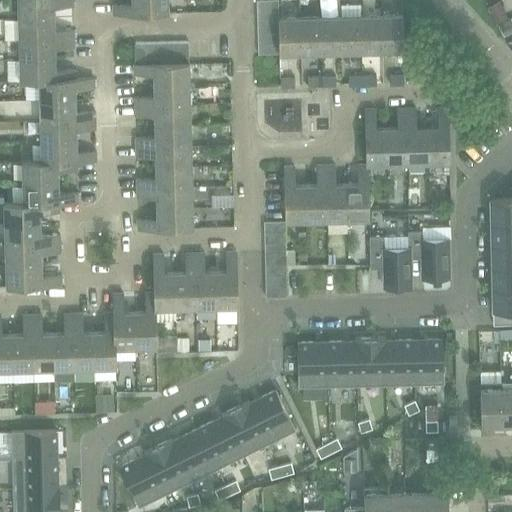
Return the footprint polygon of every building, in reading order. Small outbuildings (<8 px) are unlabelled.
[(18,0),(19,19),(55,18),(54,7),(73,6),(73,0),(18,0)] [(168,0),(132,0),(133,4),(114,5),(114,14),(169,13),(168,0)] [(278,0),(259,0),(257,0),(257,11),(278,10),(278,0)] [(279,21),(279,18),(278,10),(257,11),(258,22),(279,21)] [(381,15),(361,16),(362,51),(382,51),(381,15)] [(403,15),(381,15),(382,51),(404,50),(403,15)] [(341,16),(320,17),(321,52),(342,52),(341,16)] [(361,16),(341,16),(342,52),(362,51),(361,16)] [(279,18),(279,21),(279,32),(279,42),(280,53),(301,53),(300,17),(279,18)] [(320,17),(300,17),(301,53),(321,52),(320,17)] [(19,19),(19,39),(74,38),(74,28),(55,29),(55,18),(19,19)] [(279,32),(279,21),(258,22),(258,32),(279,32)] [(279,42),(279,32),(258,32),(258,43),(279,42)] [(19,39),(20,60),(55,59),(55,48),(75,47),(74,39),(74,38),(19,39)] [(147,64),(146,42),(135,43),(136,64),(147,64)] [(157,63),(157,42),(146,42),(147,64),(157,63)] [(168,63),(167,42),(157,42),(157,63),(168,63)] [(178,63),(178,42),(167,42),(168,63),(178,63)] [(189,63),(188,42),(178,42),(178,63),(189,63)] [(280,53),(279,42),(258,43),(259,53),(259,54),(280,53)] [(20,81),(39,80),(39,79),(75,78),(75,70),(56,70),(55,59),(20,60),(20,81)] [(154,74),(155,85),(189,85),(189,63),(178,63),(168,63),(157,63),(147,64),(136,64),(135,64),(135,75),(154,74)] [(390,74),(390,84),(404,83),(404,74),(390,74)] [(362,84),(362,75),(348,75),(349,85),(362,84)] [(376,75),(362,75),(362,84),(377,84),(376,75)] [(322,85),(322,76),(308,76),(308,86),(322,85)] [(336,76),(322,76),(322,85),(332,85),(336,85),(336,76)] [(281,77),(281,87),(295,86),(295,77),(281,77)] [(39,80),(40,100),(76,100),(75,88),(95,88),(94,78),(75,78),(39,79),(39,80)] [(135,97),(136,106),(190,105),(189,85),(155,85),(155,97),(135,97)] [(40,100),(40,121),(95,120),(95,110),(76,111),(76,100),(40,100)] [(155,115),(155,126),(190,125),(190,105),(136,106),(136,115),(155,115)] [(438,126),(428,126),(428,162),(449,162),(448,107),(438,107),(438,126)] [(375,128),(375,108),(365,109),(366,163),(367,163),(387,163),(387,127),(375,128)] [(398,127),(387,127),(387,163),(408,163),(407,108),(397,108),(398,127)] [(416,108),(407,108),(408,163),(428,162),(428,126),(416,127),(416,108)] [(40,121),(41,141),(76,140),(76,129),(96,129),(95,120),(40,121)] [(136,137),(136,147),(191,146),(190,125),(155,126),(156,137),(136,137)] [(41,141),(41,161),(41,163),(97,162),(96,151),(77,151),(76,140),(41,141)] [(156,156),(156,167),(191,167),(191,146),(136,147),(137,156),(156,156)] [(22,161),(23,183),(59,183),(59,172),(78,171),(77,162),(41,163),(41,161),(22,161)] [(367,163),(366,163),(358,163),(357,163),(358,183),(347,183),(348,219),(369,219),(367,163)] [(335,164),(326,165),(327,220),(348,219),(347,183),(336,184),(335,164)] [(307,220),(306,184),(295,184),(294,165),(284,166),(284,170),(285,220),(307,220)] [(317,184),(306,184),(307,220),(327,220),(326,165),(317,165),(317,184)] [(137,179),(137,188),(192,187),(191,167),(156,167),(157,178),(137,179)] [(23,183),(23,202),(23,205),(59,204),(78,203),(78,193),(59,193),(59,183),(23,183)] [(157,197),(157,208),(193,207),(192,187),(137,188),(137,197),(157,197)] [(491,221),(511,220),(511,198),(504,199),(491,199),(491,212),(491,221)] [(4,203),(5,224),(41,223),(40,212),(60,212),(59,204),(23,205),(23,202),(4,203)] [(193,207),(157,208),(157,220),(138,220),(138,229),(193,228),(193,207)] [(511,220),(491,221),(492,243),(511,242),(511,220)] [(285,221),(264,221),(264,232),(285,232),(285,221)] [(5,224),(5,245),(60,243),(60,234),(41,234),(41,223),(5,224)] [(408,231),(408,247),(409,258),(410,258),(422,258),(423,277),(449,276),(448,239),(448,238),(423,239),(423,231),(408,231)] [(286,242),(285,232),(264,232),(265,243),(286,242)] [(384,236),(369,236),(370,268),(384,268),(383,248),(384,248),(384,236)] [(286,253),(286,242),(265,243),(265,254),(286,253)] [(511,263),(511,242),(492,243),(492,264),(511,263)] [(5,245),(6,265),(41,264),(41,253),(61,253),(60,243),(5,245)] [(384,248),(383,248),(384,268),(384,286),(411,285),(410,258),(409,258),(408,247),(384,248)] [(227,271),(216,271),(217,307),(238,307),(237,252),(227,252),(227,271)] [(186,272),(175,272),(176,308),(196,308),(195,253),(186,253),(186,272)] [(205,253),(195,253),(196,308),(217,307),(216,271),(205,271),(205,253)] [(286,264),(286,253),(265,254),(265,265),(286,264)] [(154,254),(155,293),(155,308),(156,308),(176,308),(175,272),(164,272),(163,254),(154,254)] [(511,285),(511,263),(492,264),(493,286),(511,285)] [(41,264),(6,265),(6,286),(14,286),(21,286),(61,285),(61,275),(42,275),(41,264)] [(287,275),(286,264),(265,265),(266,276),(287,275)] [(287,286),(287,275),(266,276),(266,286),(287,286)] [(511,285),(493,286),(493,309),(511,308),(511,285)] [(287,297),(287,286),(266,286),(266,297),(287,297)] [(147,312),(135,313),(136,347),(157,347),(156,308),(155,308),(155,293),(146,293),(147,312)] [(113,294),(114,313),(114,348),(116,348),(136,347),(135,313),(124,313),(124,294),(113,294)] [(105,332),(94,333),(95,368),(116,367),(116,348),(114,348),(114,313),(105,313),(105,332)] [(64,333),(53,333),(54,369),(74,368),(73,314),(64,314),(64,333)] [(83,314),(73,314),(74,368),(95,368),(94,333),(83,333),(83,314)] [(0,370),(13,370),(13,335),(2,335),(1,315),(0,315),(0,370)] [(24,334),(13,335),(13,370),(34,370),(33,315),(23,315),(24,334)] [(42,315),(33,315),(34,370),(54,369),(53,333),(42,334),(42,315)] [(357,385),(386,385),(385,340),(386,340),(386,338),(355,339),(355,341),(356,341),(357,385)] [(386,385),(414,384),(413,339),(386,340),(385,340),(386,385)] [(413,339),(414,384),(444,383),(443,339),(413,339)] [(328,386),(357,385),(356,341),(355,341),(327,342),(328,386)] [(298,387),(328,386),(327,342),(297,342),(298,387)] [(511,381),(501,382),(502,423),(511,422),(511,427),(511,426),(511,381)] [(502,423),(501,382),(480,382),(481,428),(494,427),(494,423),(502,423)] [(249,403),(269,443),(296,429),(276,390),(250,402),(249,403)] [(409,414),(419,409),(415,399),(404,404),(409,414)] [(244,455),(269,443),(249,403),(250,402),(249,400),(222,414),(223,416),(225,415),(244,455)] [(217,468),(244,455),(225,415),(223,416),(198,428),(217,468)] [(369,418),(358,422),(361,432),(372,428),(369,418)] [(438,420),(426,421),(426,431),(438,431),(438,420)] [(217,468),(198,428),(173,440),(172,441),(191,481),(217,468)] [(11,431),(12,460),(56,459),(56,429),(11,431)] [(326,443),(331,452),(342,447),(337,437),(326,443)] [(165,493),(191,481),(172,441),(173,440),(172,438),(144,452),(145,454),(146,453),(165,493)] [(321,458),(331,452),(326,443),(316,448),(321,458)] [(344,457),(344,471),(359,470),(358,449),(344,457)] [(139,507),(165,493),(146,453),(145,454),(119,467),(139,507)] [(57,488),(57,487),(56,459),(12,460),(13,489),(57,488)] [(291,462),(280,465),(283,475),(294,472),(291,462)] [(280,465),(268,468),(271,478),(283,475),(280,465)] [(236,480),(225,485),(230,494),(240,489),(236,480)] [(225,485),(215,490),(219,499),(230,494),(225,485)] [(446,490),(426,489),(426,511),(447,511),(447,485),(446,485),(446,490)] [(60,511),(59,487),(57,487),(57,488),(13,489),(13,511),(60,511)] [(426,511),(426,489),(405,490),(405,511),(426,511)] [(405,511),(405,490),(385,491),(385,511),(405,511)] [(364,491),(364,511),(385,511),(385,491),(364,491)] [(198,493),(186,496),(189,506),(201,503),(198,493)]
